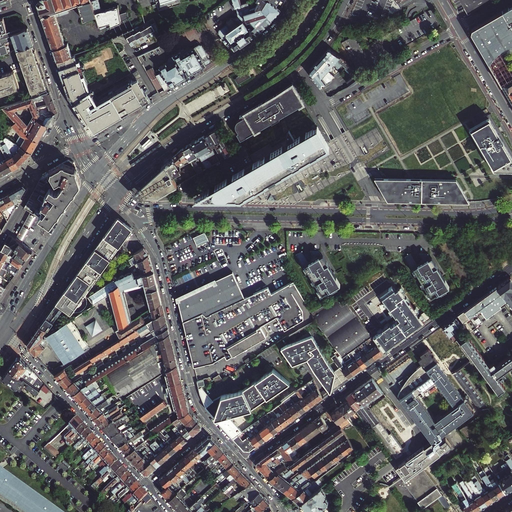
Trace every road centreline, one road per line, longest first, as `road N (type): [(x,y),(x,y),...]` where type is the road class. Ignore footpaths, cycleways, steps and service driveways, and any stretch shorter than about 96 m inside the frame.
road 1 (residential): [(511,265),(245,462)]
road 2 (secondary): [(136,220),(378,221)]
road 3 (residential): [(136,220),(159,259),(195,403),(212,424)]
road 4 (primary): [(119,188),(170,144),(297,67)]
road 5 (secondary): [(377,211),(185,207)]
road 6 (residential): [(20,346),(145,482)]
road 7 (primary): [(300,0),(263,40),(156,111)]
road 8 (primary): [(95,175),(0,325)]
road 9 (residential): [(323,108),(458,28)]
road 10 (secondary): [(511,206),(377,211)]
road 11 (secondary): [(378,221),(511,217)]
